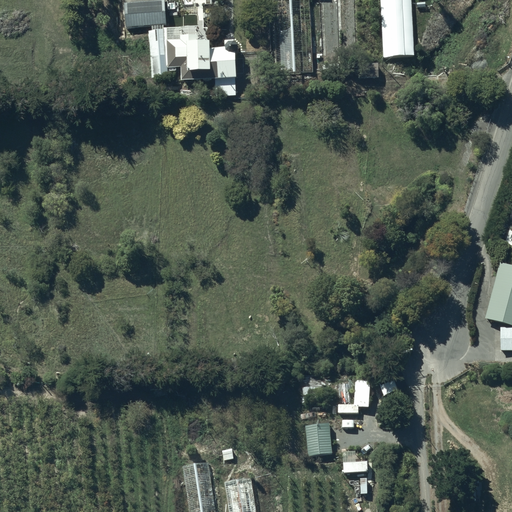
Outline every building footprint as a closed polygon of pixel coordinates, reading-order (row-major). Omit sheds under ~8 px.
[(381,0),(384,58),(415,57),(412,0),(381,0)] [(166,1),(125,3),(126,28),(152,26),(153,31),(165,30),(164,26),(167,25),(166,1)] [(182,68),(182,81),(238,80),(237,55),(237,54),(238,54),(238,53),(239,53),(239,52),(240,51),(240,50),(240,49),(261,49),(261,26),(234,26),(234,44),(230,44),(229,44),(229,45),(228,45),(228,46),(227,46),(227,47),(226,48),(226,49),(226,50),(212,50),(212,43),(207,43),(207,41),(199,41),(199,43),(198,43),(198,36),(182,36),(182,42),(168,42),(168,68),(182,68)] [(511,326),(511,267),(501,265),(485,320),(511,326)] [(511,328),(501,329),(501,352),(511,351),(511,328)] [(401,369),(392,373),(399,394),(408,390),(401,369)] [(370,408),(371,382),(356,381),(354,407),(370,408)] [(303,388),(304,396),(324,394),(324,386),(303,388)] [(511,394),(508,396),(508,398),(502,401),(509,421),(511,419),(511,394)] [(330,425),(306,426),(308,456),(332,454),(330,425)] [(358,449),(344,449),(344,474),(370,473),(370,457),(358,458),(358,449)] [(215,511),(209,464),(183,467),(189,511),(256,511),(252,479),(226,483),(229,511),(215,511)] [(511,511),(511,502),(502,503),(501,511),(511,511)]
